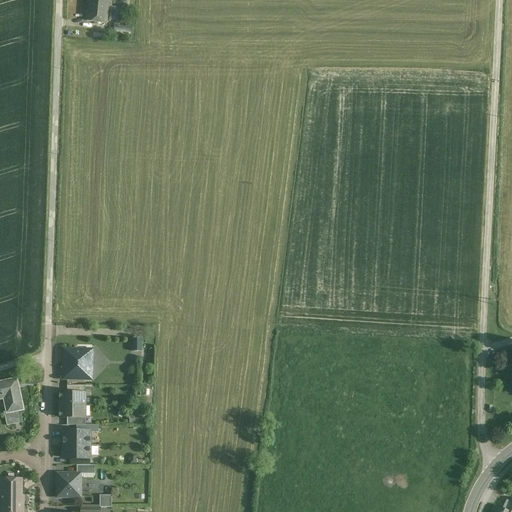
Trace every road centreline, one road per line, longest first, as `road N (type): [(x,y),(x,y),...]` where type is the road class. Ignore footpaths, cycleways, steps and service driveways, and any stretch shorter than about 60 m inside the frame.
road 1 (unclassified): [(491,468),(482,408),(502,0)]
road 2 (residential): [(58,0),(43,454)]
